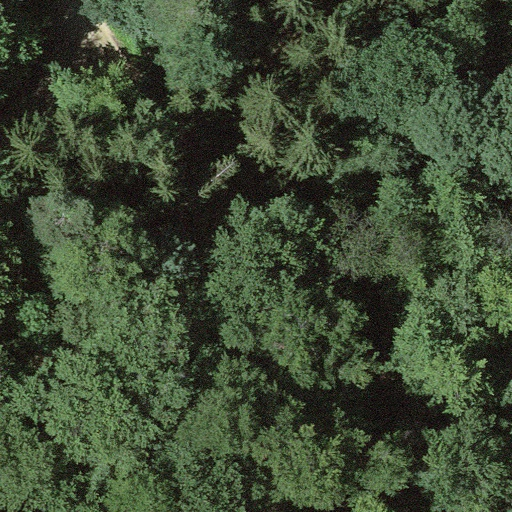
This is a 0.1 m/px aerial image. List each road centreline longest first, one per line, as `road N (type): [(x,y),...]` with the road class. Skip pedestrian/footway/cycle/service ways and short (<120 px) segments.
road 1 (track): [(511,495),(149,117),(112,51)]
road 2 (track): [(112,51),(0,126)]
